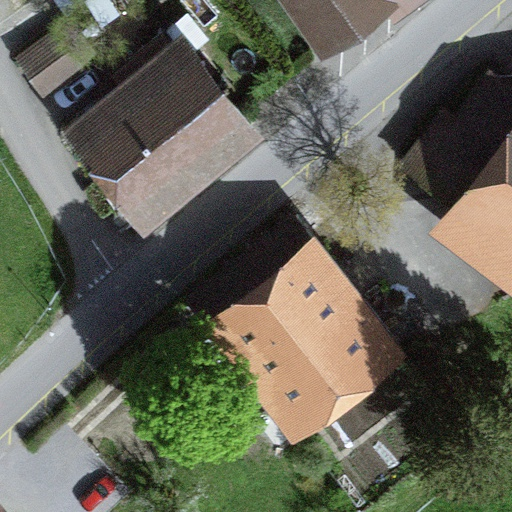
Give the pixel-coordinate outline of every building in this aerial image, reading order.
[(287,0),(335,71),(442,0),(287,0)] [(67,34),(26,61),(51,100),(93,72),(67,34)] [(199,46),(80,140),(159,240),(278,146),(199,46)] [(511,151),(442,249),(511,298),(511,151)] [(420,377),(323,248),(214,329),(311,459),(420,377)]
